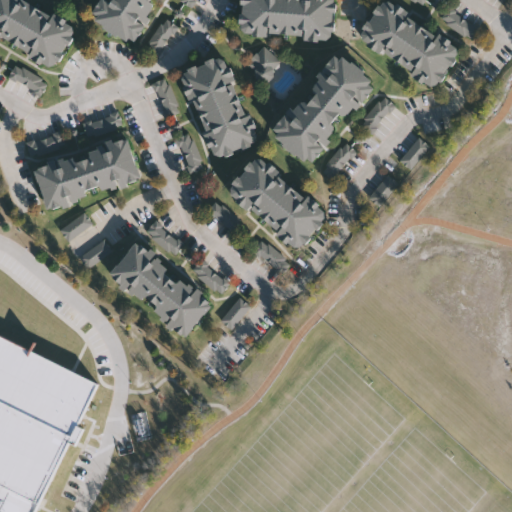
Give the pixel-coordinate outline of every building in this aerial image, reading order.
[(55,68),(0,37),(0,0),(30,0),(78,26),(55,68)] [(92,20),(104,0),(156,0),(131,43),(92,20)] [(334,0),(332,40),(240,35),(241,0),(334,0)] [(461,50),(443,76),(436,88),(419,78),(403,67),(400,65),(391,59),(376,49),(358,38),(366,26),(372,17),(375,12),(383,0),(385,0),(398,8),(426,26),(442,37),(461,50)] [(474,41),(481,29),(450,9),(443,21),(474,41)] [(159,59),(179,29),(167,21),(147,51),(159,59)] [(271,137),(336,52),(378,84),(348,122),(343,118),(308,165),(271,137)] [(215,160),(180,73),(225,55),(259,143),(215,160)] [(43,96),(49,84),(17,67),(11,79),(43,96)] [(182,115),(170,79),(156,84),(168,119),(182,115)] [(207,169),(192,134),(179,140),(195,175),(207,169)] [(46,208),(35,166),(130,141),(141,184),(46,208)] [(419,159),(429,147),(420,141),(411,154),(419,159)] [(299,250),(227,195),(255,157),(328,213),(299,250)] [(381,208),(401,186),(390,177),(370,198),(381,208)] [(236,234),(244,224),(219,203),(210,214),(236,234)] [(71,243),(95,226),(87,214),(63,232),(71,243)] [(149,232),(175,258),(185,248),(160,222),(149,232)] [(256,252),(283,276),(292,265),(265,241),(256,252)] [(136,242),(214,302),(187,337),(109,277),(136,242)] [(90,270),(112,255),(105,243),(82,258),(90,270)] [(195,270),(222,297),(232,287),(205,260),(195,270)] [(253,308),(242,299),(223,322),(234,331),(253,308)] [(0,511),(0,334),(100,384),(36,511),(0,511)]
